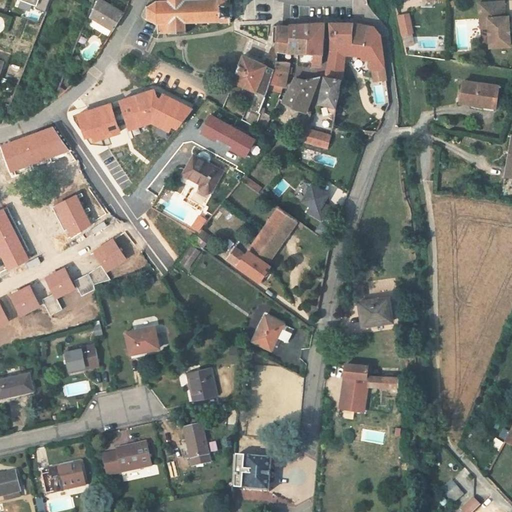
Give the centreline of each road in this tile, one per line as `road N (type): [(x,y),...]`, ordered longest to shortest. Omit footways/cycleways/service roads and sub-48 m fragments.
road 1 (unclassified): [(302,511),(326,295),(371,152),(390,131),(396,92),(383,27),(354,0)]
road 2 (residential): [(0,288),(129,221)]
road 3 (residential): [(144,0),(96,72),(55,111)]
road 4 (residential): [(133,405),(93,424),(0,445)]
road 5 (residential): [(129,221),(55,111)]
